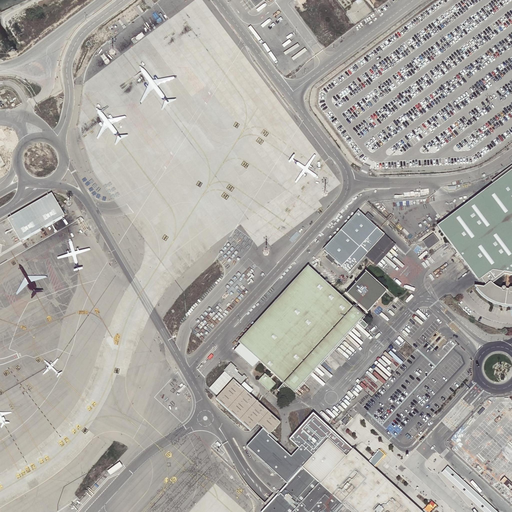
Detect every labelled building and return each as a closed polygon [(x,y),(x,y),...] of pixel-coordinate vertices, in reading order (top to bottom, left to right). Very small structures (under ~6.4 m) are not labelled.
[(255,8),(249,0),(245,0),(253,10),(255,8)] [(511,171),(437,228),(478,283),(481,281),(486,287),(490,284),(492,286),(504,276),(507,277),(511,277),(511,171)] [(51,194),(9,219),(21,240),(64,216),(51,194)] [(358,211),(322,251),(348,274),(364,256),(366,258),(372,263),(376,267),(377,265),(395,245),(378,230),(358,211)] [(433,234),(422,242),(428,250),(439,242),(433,234)] [(249,352),(319,277),(307,266),(237,342),(239,343),(249,352)] [(365,274),(346,295),(367,314),(382,297),(386,293),(365,274)] [(330,288),(319,277),(249,352),(258,360),(276,377),(280,381),(283,383),(277,390),(280,393),(286,386),(293,392),(362,317),(335,292),(330,288)] [(490,284),(486,287),(483,290),(474,289),(478,294),(483,299),(486,301),(491,304),(493,305),(495,306),(500,307),(505,308),(510,309),(511,308),(511,291),(509,291),(508,292),(506,292),(506,291),(505,290),(504,290),(503,289),(502,290),(501,291),(501,292),(495,289),(492,286),(490,284)] [(249,352),(239,343),(232,350),(251,368),(258,360),(249,352)] [(256,380),(268,390),(272,386),(274,384),(271,381),(263,373),(256,380)] [(233,380),(215,400),(250,431),(257,424),(264,431),(269,435),(271,433),(280,423),(259,404),(257,402),(254,399),(233,380)] [(350,456),(356,449),(315,414),(293,437),(289,441),(299,450),(303,447),(314,458),(317,454),(331,439),(350,456)] [(341,422),(345,426),(352,419),(347,415),(341,422)] [(425,511),(400,488),(378,469),(356,449),(350,456),(331,439),(317,454),(314,458),(303,447),(299,450),(291,459),(278,445),(276,443),(279,440),(271,433),(269,435),(264,431),(247,449),(287,485),(263,511),(341,511),(347,505),(355,511),(425,511)] [(496,511),(448,468),(441,475),(481,511),(496,511)]
